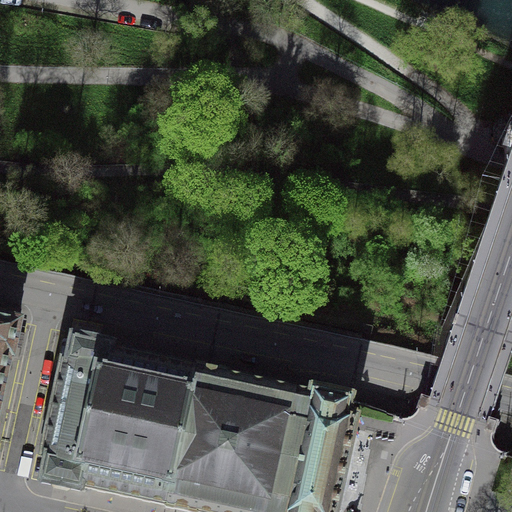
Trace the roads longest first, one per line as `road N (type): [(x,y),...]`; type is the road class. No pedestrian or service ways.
road 1 (tertiary): [(511,396),(0,279)]
road 2 (residential): [(511,162),(252,79),(0,73)]
road 3 (residential): [(511,249),(459,406)]
